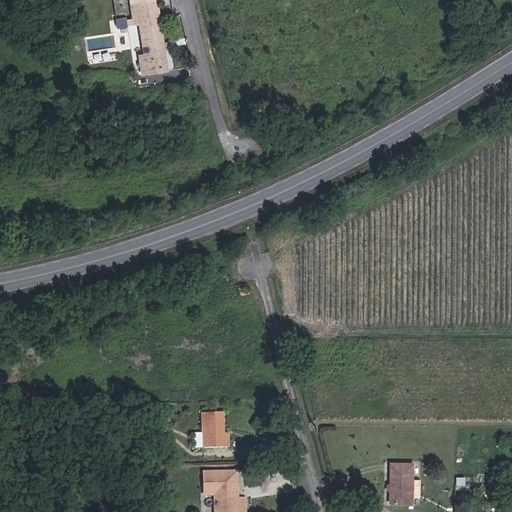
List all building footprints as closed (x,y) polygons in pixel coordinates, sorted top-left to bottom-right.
[(140,61),(144,79),(170,74),(156,6),(128,11),(133,30),(139,29),(146,60),(140,61)] [(246,296),(245,288),(238,288),(238,296),(246,296)] [(212,433),(213,408),(195,408),(193,445),(219,446),(219,433),(212,433)] [(412,464),(388,464),(388,505),(412,505),(412,496),(419,497),(419,480),(412,480),(412,464)] [(195,470),(196,489),(230,489),(230,471),(195,470)] [(230,489),(196,489),(196,492),(207,492),(207,511),(229,511),(229,497),(230,489)] [(237,511),(238,497),(229,497),(229,511),(237,511)]
